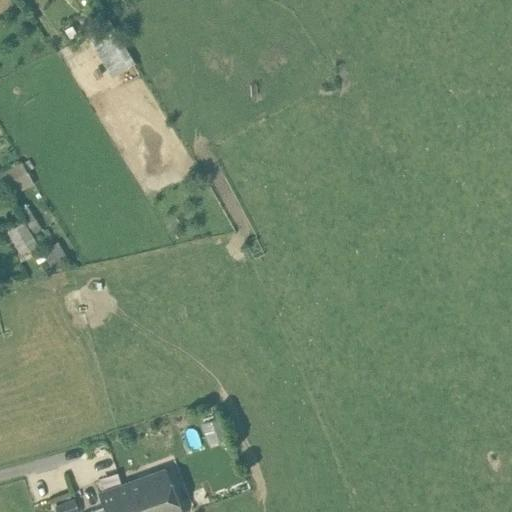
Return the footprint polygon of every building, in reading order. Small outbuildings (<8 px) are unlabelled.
[(115,72),(134,61),(114,28),(95,38),(115,72)] [(22,163),(0,175),(0,181),(10,198),(34,183),(22,163)] [(23,220),(31,233),(40,228),(25,204),(17,210),(23,220)] [(7,231),(20,252),(37,242),(31,233),(23,220),(7,231)] [(52,268),(66,259),(56,242),(42,251),(52,268)] [(201,423),(208,440),(227,433),(220,416),(201,423)] [(181,511),(167,471),(102,494),(106,507),(107,511),(181,511)] [(198,503),(212,498),(208,486),(193,490),(198,503)] [(71,498),(55,504),(58,511),(69,511),(76,510),(71,498)]
